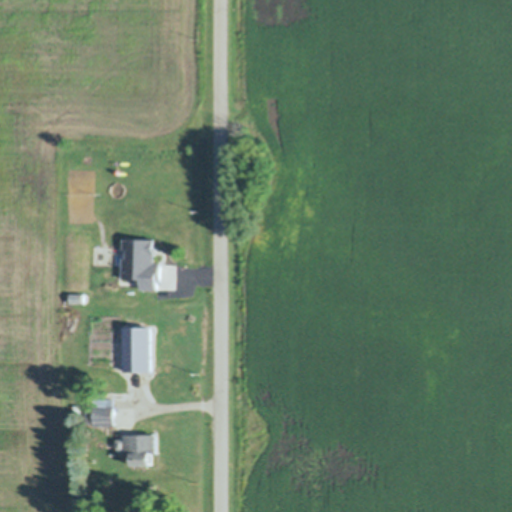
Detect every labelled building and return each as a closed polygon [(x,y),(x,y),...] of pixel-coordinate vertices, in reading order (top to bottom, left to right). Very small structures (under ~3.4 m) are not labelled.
[(142,284),(142,281),(136,281),(136,278),(124,278),(124,259),(128,259),(128,248),(124,248),(124,246),(124,240),(153,240),(153,248),(155,248),(155,254),(153,254),(153,264),(161,264),(161,280),(158,280),(158,288),(142,288),(142,284)] [(124,246),(124,248),(128,248),(128,259),(124,259),(124,278),(136,278),(136,281),(142,281),(142,284),(120,283),(120,264),(93,264),(94,246),(124,246)] [(123,328),(149,328),(148,370),(123,370),(123,328)] [(114,398),(114,407),(115,407),(115,425),(95,425),(95,424),(85,424),(85,408),(95,408),(95,406),(96,406),(96,398),(114,398)] [(81,405),(81,414),(73,414),(73,405),(81,405)] [(121,435),(128,435),(128,452),(128,455),(120,455),(118,452),(117,439),(121,435)] [(153,435),(153,436),(157,436),(157,453),(153,453),(153,465),(130,465),(130,452),(128,452),(128,435),(153,435)]
